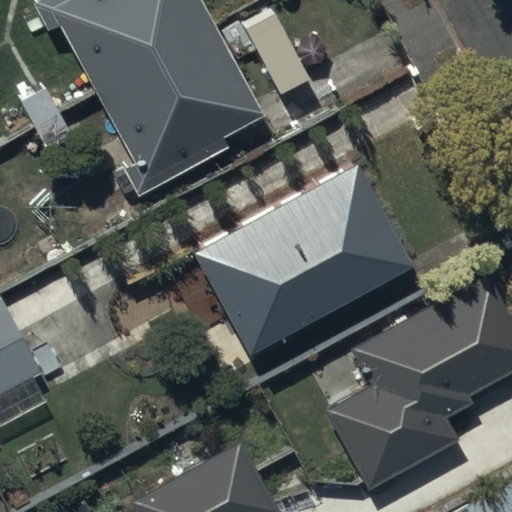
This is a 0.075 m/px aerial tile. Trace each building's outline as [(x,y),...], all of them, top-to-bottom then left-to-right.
[(61,19),(103,92),(215,29),(198,0),(46,0),(38,5),(50,25),(61,19)] [(261,110),(215,29),(103,92),(145,165),(130,174),(139,190),(217,145),(213,138),(261,110)] [(348,160),(188,249),(243,350),(404,261),(348,160)] [(511,325),(473,255),(348,324),(364,354),(311,383),(351,455),(440,406),(423,374),(511,325)] [(5,299),(0,301),(0,396),(44,372),(5,299)] [(262,481),(226,416),(123,471),(132,487),(86,511),(241,511),(233,497),(262,481)] [(511,511),(511,458),(444,494),(453,511),(511,511)]
